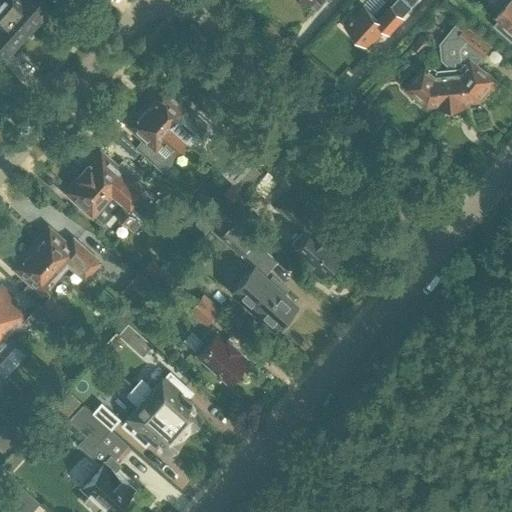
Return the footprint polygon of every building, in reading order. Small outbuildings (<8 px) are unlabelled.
[(0,0),(0,1),(29,26),(38,16),(35,13),(43,4),(38,0),(0,0)] [(386,0),(375,13),(366,5),(348,25),(370,44),(387,25),(390,28),(403,14),(409,8),(416,0),(386,0)] [(511,39),(511,0),(510,0),(497,15),(500,18),(494,24),(511,39)] [(17,40),(29,26),(0,1),(0,40),(6,46),(14,37),(17,40)] [(451,72),(436,73),(439,104),(437,105),(438,108),(468,105),(468,102),(465,102),(461,71),(461,69),(463,66),(461,48),(474,33),(461,22),(443,45),(444,60),(451,65),(451,72)] [(465,102),(468,102),(479,100),(496,80),(493,77),(492,75),(490,72),(488,71),(485,71),(475,63),(481,55),(483,56),(490,47),(474,33),(461,48),(463,66),(461,69),(461,71),(465,102)] [(420,36),(413,43),(424,52),(430,44),(420,36)] [(436,105),(437,105),(439,104),(436,73),(426,65),(406,90),(427,106),(436,105)] [(151,100),(145,107),(170,129),(186,143),(189,146),(192,142),(192,133),(185,127),(184,118),(190,111),(184,106),(159,84),(147,97),(151,100)] [(128,126),(143,138),(135,147),(162,172),(171,163),(172,157),(186,143),(170,129),(145,107),(128,126)] [(83,173),(139,221),(150,209),(140,199),(145,194),(126,177),(125,176),(100,153),(83,172),(83,173)] [(222,173),(232,182),(232,183),(234,185),(253,164),(240,153),(222,173)] [(277,206),(292,220),(306,232),(289,251),(319,278),(341,254),(329,244),(333,240),(315,223),(313,224),(300,212),(284,197),(289,191),(267,172),(253,187),(276,207),(277,206)] [(66,191),(91,214),(103,224),(113,214),(132,231),(140,223),(139,221),(83,173),(66,191)] [(232,182),(221,195),(231,204),(242,192),(234,185),(232,183),(232,182)] [(226,214),(239,225),(250,213),(236,202),(226,214)] [(212,203),(194,224),(206,234),(224,213),(212,203)] [(234,223),(221,237),(241,255),(254,241),(234,223)] [(48,228),(31,248),(56,271),(66,260),(84,276),(97,261),(73,240),(68,246),(48,228)] [(38,305),(53,318),(58,322),(68,311),(45,291),(50,285),(47,281),(56,271),(31,248),(14,266),(31,281),(22,290),(38,305)] [(287,268),(291,263),(286,258),(281,263),(287,268)] [(159,284),(168,274),(152,260),(142,270),(159,284)] [(293,307),(296,303),(253,265),(230,290),(274,329),(277,325),(281,328),(296,310),(293,307)] [(121,292),(138,308),(157,287),(139,272),(121,292)] [(203,294),(188,312),(205,328),(221,309),(203,294)] [(0,330),(1,332),(8,323),(16,330),(26,319),(0,296),(0,330)] [(135,310),(128,303),(113,318),(120,325),(135,310)] [(45,326),(53,318),(38,305),(30,313),(45,326)] [(152,315),(138,315),(138,324),(152,324),(152,315)] [(137,330),(128,322),(118,333),(128,341),(137,330)] [(196,353),(225,380),(244,359),(236,352),(237,351),(224,339),(223,340),(209,327),(199,337),(205,343),(196,353)] [(0,347),(3,350),(11,341),(1,332),(0,330),(0,347)] [(154,388),(142,378),(128,394),(140,404),(123,423),(140,438),(145,431),(155,440),(155,441),(158,444),(158,443),(166,450),(169,447),(170,449),(180,437),(179,436),(189,424),(191,425),(201,414),(199,412),(202,410),(194,403),(194,402),(191,399),(191,400),(181,391),(187,385),(170,370),(154,388)] [(48,413),(62,425),(79,405),(66,394),(48,413)] [(101,402),(92,413),(109,429),(111,430),(120,419),(101,402)] [(68,420),(86,435),(95,444),(109,429),(92,413),(83,405),(68,420)] [(78,444),(101,465),(83,485),(91,492),(83,501),(94,511),(97,511),(104,505),(111,511),(112,511),(132,490),(127,485),(128,483),(114,470),(120,464),(109,454),(107,455),(95,444),(86,435),(78,444)] [(0,497),(0,499),(14,511),(31,511),(39,503),(15,481),(0,497)]
